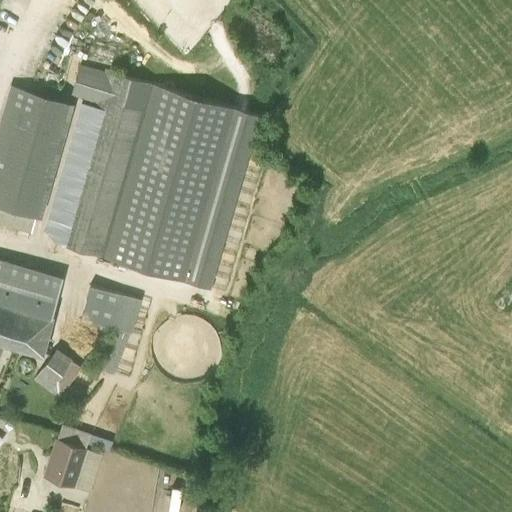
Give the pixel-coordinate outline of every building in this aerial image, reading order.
[(71,92),(97,99),(57,241),(210,285),(259,112),(106,68),(105,72),(79,65),(71,92)] [(0,202),(42,213),(72,99),(15,84),(0,142),(0,202)] [(0,356),(5,343),(44,353),(54,312),(53,312),(64,274),(0,256),(0,356)] [(131,331),(141,298),(90,282),(81,317),(131,331)] [(59,395),(81,365),(57,345),(34,377),(59,395)] [(89,446),(55,436),(41,474),(74,485),(89,446)]
